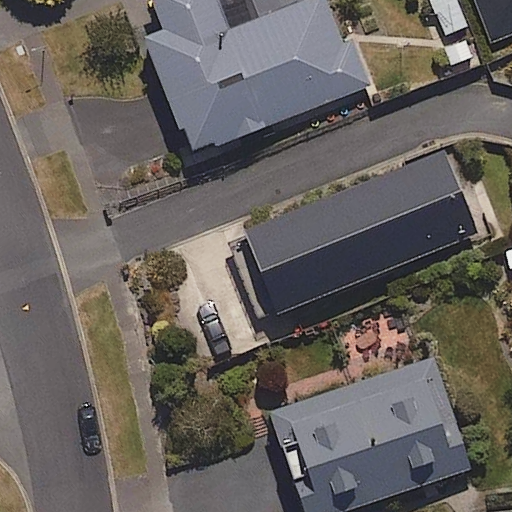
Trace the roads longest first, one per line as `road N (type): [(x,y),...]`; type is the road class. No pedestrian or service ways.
road 1 (residential): [(21,278),(395,127),(434,116),(511,118)]
road 2 (unclassified): [(75,511),(42,342)]
